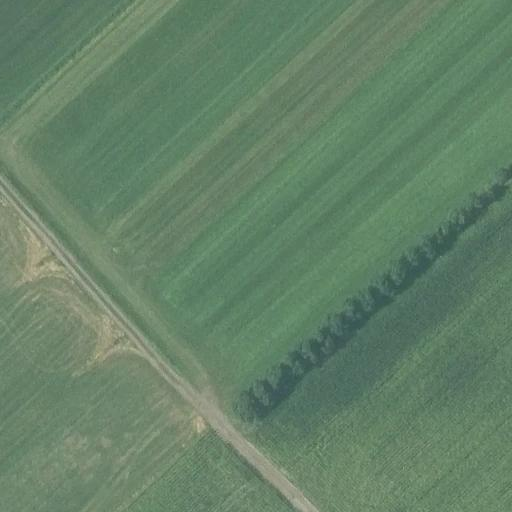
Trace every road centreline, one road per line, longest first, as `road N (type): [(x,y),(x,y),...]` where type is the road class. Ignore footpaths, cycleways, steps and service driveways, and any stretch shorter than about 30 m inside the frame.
road 1 (track): [(210,417),(0,185)]
road 2 (track): [(306,511),(210,417)]
